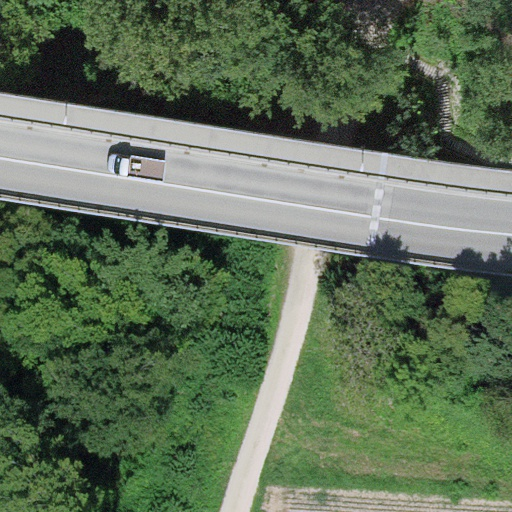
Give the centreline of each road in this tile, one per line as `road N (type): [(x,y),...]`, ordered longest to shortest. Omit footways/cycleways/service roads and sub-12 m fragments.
road 1 (primary): [(0,154),(511,233)]
road 2 (track): [(331,40),(312,250),(236,511)]
